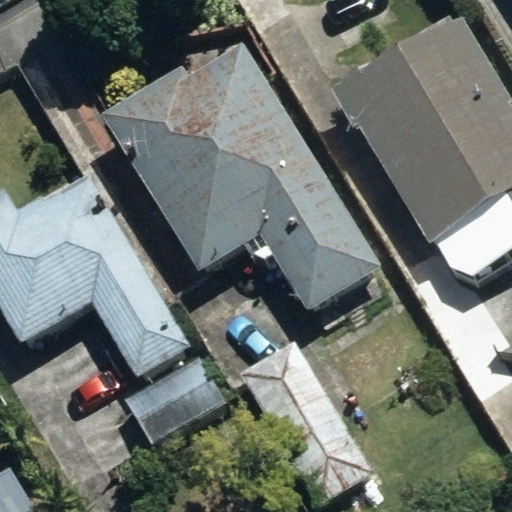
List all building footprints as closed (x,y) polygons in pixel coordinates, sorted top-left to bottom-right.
[(376,145),(441,261),(447,258),(461,282),(487,293),(511,277),(511,92),(477,32),(467,38),(464,32),(420,56),(424,62),(354,101),(347,106),(370,148),(376,145)] [(256,49),(120,133),(217,288),(276,251),(323,326),(400,279),(256,49)] [(90,167),(0,218),(0,298),(36,360),(108,319),(151,392),(204,362),(90,167)] [(308,355),(255,386),(328,511),(341,511),(386,486),(308,355)] [(208,370),(136,412),(162,456),(234,414),(208,370)] [(0,437),(12,430),(0,410),(0,437)]
